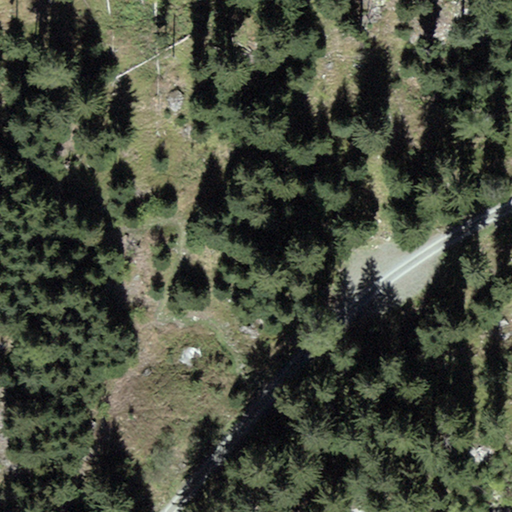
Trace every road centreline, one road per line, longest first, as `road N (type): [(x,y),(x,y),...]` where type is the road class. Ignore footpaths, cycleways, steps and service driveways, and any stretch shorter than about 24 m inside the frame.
road 1 (track): [(511,207),(377,282),(271,389)]
road 2 (track): [(271,389),(168,511)]
